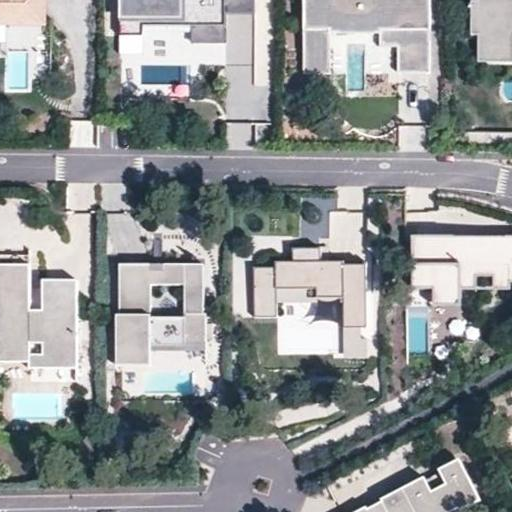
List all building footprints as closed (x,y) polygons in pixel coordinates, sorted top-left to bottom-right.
[(0,0),(0,27),(16,28),(16,26),(50,26),(50,0),(0,0)] [(260,17),(260,0),(125,0),(125,37),(148,38),(149,21),(198,22),(197,28),(230,29),(231,17),(260,17)] [(403,77),(435,77),(435,0),(309,0),(309,77),(336,77),(336,31),(385,31),(385,38),(385,46),(404,46),(404,51),(403,77)] [(511,0),(485,0),(485,5),(478,5),(477,38),(484,38),(484,65),(511,65),(511,0)] [(230,29),(197,28),(197,45),(230,45),(230,29)] [(93,148),(94,122),(72,121),(71,147),(93,148)] [(267,145),(266,123),(226,125),(227,147),(267,145)] [(401,128),(403,151),(433,149),(432,126),(401,128)] [(255,237),(254,247),(285,248),(285,238),(255,237)] [(436,310),(463,310),(464,293),(464,270),(511,270),(511,240),(416,240),(415,293),(436,293),(436,310)] [(258,271),(257,319),(280,319),(280,305),(280,292),(320,292),(320,301),(347,301),(347,306),(347,330),(370,330),(370,269),(348,269),(348,266),(325,266),(325,252),(297,252),(297,265),(279,265),(279,271),(258,271)] [(47,282),(47,326),(33,326),(34,267),(0,267),(0,304),(0,363),(32,364),(32,370),(81,370),(82,282),(47,282)] [(168,275),(156,275),(156,270),(125,270),(125,320),(122,320),(122,347),(155,347),(155,350),(191,350),(191,347),(211,347),(211,317),(209,317),(209,267),(168,267),(168,270),(168,275)] [(511,270),(464,270),(464,293),(479,293),(479,280),(496,280),(496,293),(511,293),(511,270)] [(280,292),(280,305),(347,306),(347,301),(320,301),(320,292),(280,292)] [(407,308),(407,354),(428,354),(428,308),(407,308)] [(155,347),(122,347),(122,370),(156,370),(156,350),(155,350),(155,347)] [(373,504),(357,511),(453,511),(465,506),(466,509),(487,498),(466,458),(446,468),(453,482),(438,490),(431,475),(387,497),(389,499),(374,507),(373,504)]
